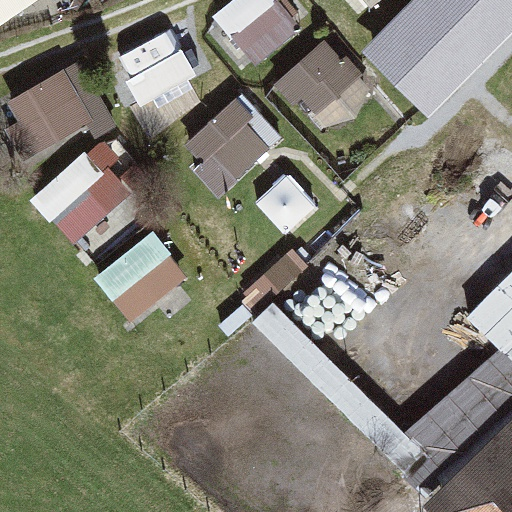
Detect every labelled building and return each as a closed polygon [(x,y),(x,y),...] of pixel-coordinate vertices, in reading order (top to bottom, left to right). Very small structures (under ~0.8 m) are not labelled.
[(0,0),(0,28),(1,30),(47,0),(0,0)] [(242,0),(220,20),(260,64),(305,23),(283,0),(242,0)] [(511,0),(422,0),(361,60),(428,129),(511,46),(511,0)] [(364,0),(377,13),(390,0),(364,0)] [(324,42),(281,83),(319,122),(362,81),(324,42)] [(184,52),(127,88),(150,125),(207,90),(184,52)] [(2,103),(28,161),(97,130),(71,72),(2,103)] [(215,194),(274,160),(243,106),(184,140),(215,194)] [(112,133),(36,209),(79,252),(155,177),(112,133)] [(261,204),(289,236),(319,209),(291,178),(261,204)] [(155,233),(96,286),(136,330),(195,278),(155,233)] [(511,511),(511,394),(409,493),(426,511),(511,511)]
